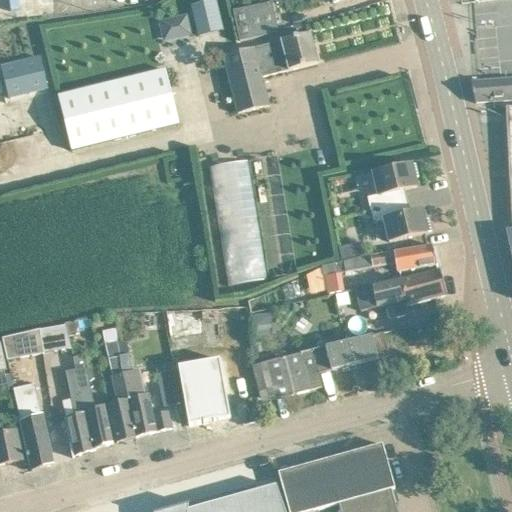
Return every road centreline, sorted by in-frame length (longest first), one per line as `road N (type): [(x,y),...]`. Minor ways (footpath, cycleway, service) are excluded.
road 1 (unclassified): [(5,511),(511,372)]
road 2 (tertiary): [(511,372),(419,0)]
